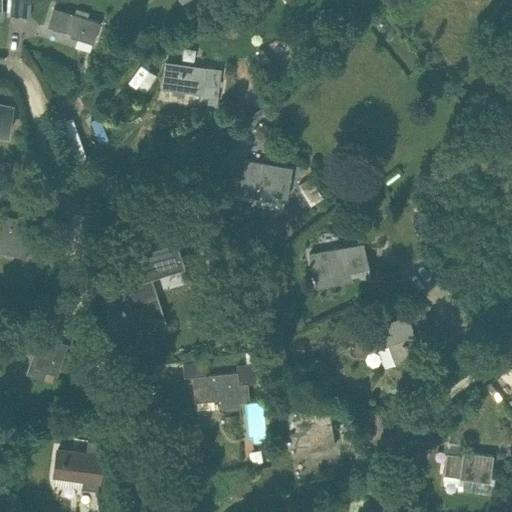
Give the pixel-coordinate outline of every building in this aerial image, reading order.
[(12,0),(11,14),(27,15),(28,0),(12,0)] [(93,41),(99,21),(103,7),(80,0),(78,0),(74,13),(53,6),(52,9),(47,23),(72,31),(71,35),(85,41),(86,39),(93,41)] [(269,59),(262,49),(254,54),(261,64),(269,59)] [(176,62),(166,61),(163,87),(202,92),(200,100),(216,102),(221,68),(176,62)] [(0,132),(11,134),(16,104),(0,101),(0,132)] [(261,139),(272,128),(265,121),(254,132),(261,139)] [(214,151),(222,159),(251,131),(243,123),(214,151)] [(276,195),(287,197),(290,177),(292,165),(283,164),(263,161),(248,158),(242,192),(258,194),(259,186),(277,189),(276,195)] [(311,176),(299,183),(311,205),(324,197),(311,176)] [(34,221),(5,213),(0,233),(0,247),(16,252),(18,243),(28,246),(34,221)] [(116,278),(121,304),(149,298),(144,273),(176,266),(175,260),(179,260),(175,241),(105,255),(110,279),(116,278)] [(364,241),(310,252),(312,261),(310,261),(310,264),(312,263),(315,277),(316,285),(353,278),(351,271),(369,267),(364,241)] [(210,264),(214,275),(224,272),(221,261),(210,264)] [(417,299),(408,303),(411,312),(421,308),(417,299)] [(391,319),(363,330),(371,349),(388,343),(396,363),(424,353),(415,331),(417,331),(416,331),(433,324),(426,307),(410,313),(410,312),(391,319)] [(268,323),(260,327),(263,336),(272,332),(268,323)] [(55,346),(38,340),(26,373),(45,379),(48,371),(55,374),(56,372),(58,373),(68,343),(57,340),(55,346)] [(288,340),(288,354),(303,354),(304,340),(288,340)] [(204,359),(182,361),(184,376),(194,376),(197,399),(222,397),(223,406),(240,405),(240,399),(250,398),(249,382),(259,381),(258,361),(263,360),(263,350),(245,352),(246,362),(237,363),(238,371),(205,375),(204,359)] [(309,408),(280,413),(283,437),(291,436),(293,452),(315,448),(335,445),(329,405),(309,408)] [(501,410),(507,418),(511,414),(511,410),(508,405),(501,410)] [(83,480),(82,486),(98,489),(99,482),(102,482),(106,452),(104,452),(106,443),(88,440),(87,450),(58,446),(53,475),(83,480)] [(460,477),(490,481),(493,455),(464,451),(460,477)]
